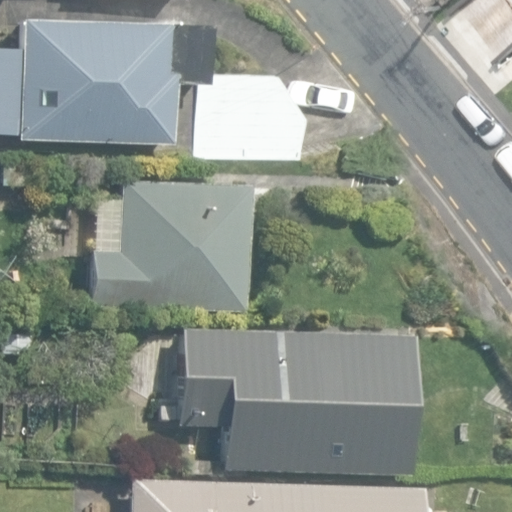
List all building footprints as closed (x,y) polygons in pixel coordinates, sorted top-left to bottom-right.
[(0,133),(13,134),(13,139),(165,146),(168,84),(197,85),(200,26),(17,18),(15,48),(0,47),(0,133)] [(198,157),(298,159),(299,119),(270,76),(200,74),(198,157)] [(85,306),(241,312),(246,185),(115,179),(112,250),(87,249),(85,306)] [(402,474),(405,332),(172,326),(170,429),(210,430),(209,469),(402,474)] [(315,511),(316,484),(134,479),(134,511),(315,511)]
